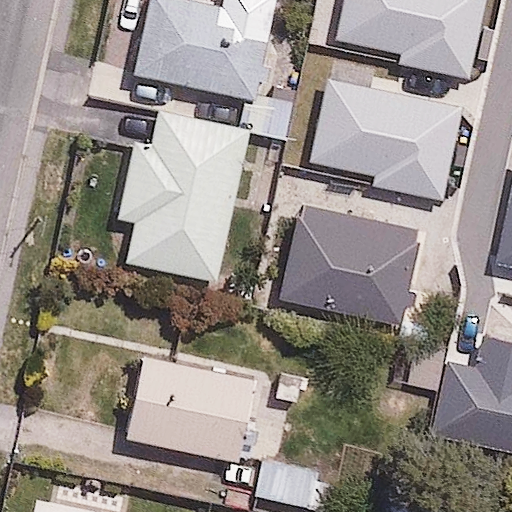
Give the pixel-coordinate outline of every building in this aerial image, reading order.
[(250,97),(265,0),(139,0),(127,78),(250,97)] [(477,9),(431,0),(349,0),(334,78),(458,103),(477,9)] [(145,139),(127,136),(114,215),(132,218),(124,266),(214,281),(239,124),(150,110),(145,139)] [(325,166),(331,137),(284,128),(272,189),(366,207),(372,175),(325,166)] [(455,279),(472,196),(443,190),(425,273),(455,279)] [(247,375),(138,354),(122,436),(231,457),(247,375)] [(326,476),(262,458),(252,494),(316,511),(326,476)]
